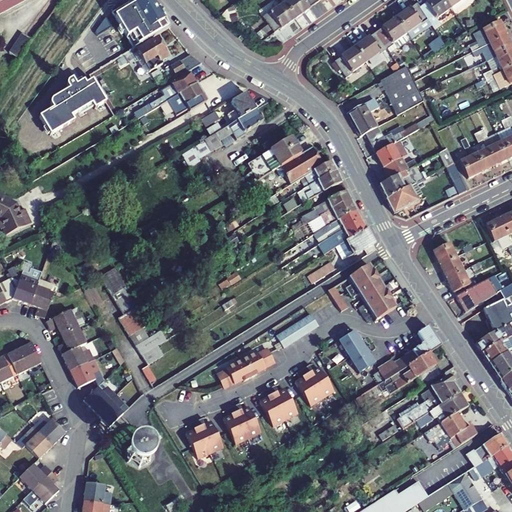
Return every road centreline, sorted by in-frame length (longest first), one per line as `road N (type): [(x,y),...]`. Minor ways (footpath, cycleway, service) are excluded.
road 1 (residential): [(75,460),(159,390),(393,243)]
road 2 (residential): [(435,308),(396,330),(338,322),(273,376),(171,416)]
road 3 (tertiary): [(393,243),(328,119),(280,82)]
road 4 (residential): [(75,460),(78,416),(39,333),(27,322),(0,319)]
road 5 (tertiary): [(511,423),(435,308)]
road 6 (tertiary): [(280,82),(226,49),(172,0)]
road 7 (residential): [(511,184),(393,243)]
road 8 (residential): [(280,82),(302,47),(369,0)]
